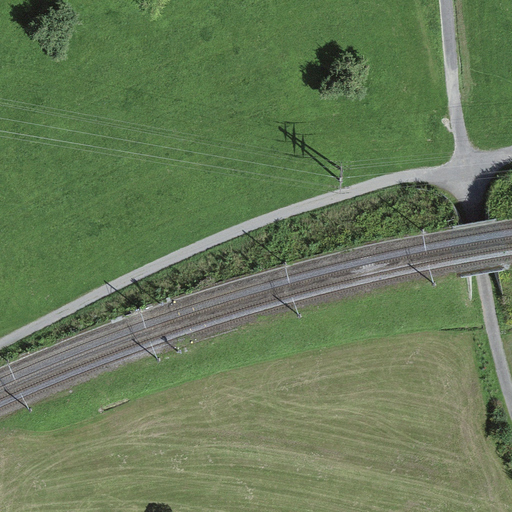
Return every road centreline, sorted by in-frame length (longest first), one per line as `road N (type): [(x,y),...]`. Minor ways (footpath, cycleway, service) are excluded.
road 1 (track): [(511,156),(290,212),(157,266),(0,347)]
road 2 (unclassified): [(511,406),(484,284),(447,0)]
